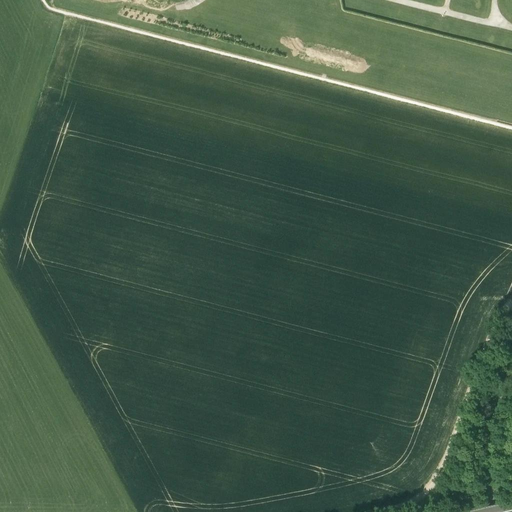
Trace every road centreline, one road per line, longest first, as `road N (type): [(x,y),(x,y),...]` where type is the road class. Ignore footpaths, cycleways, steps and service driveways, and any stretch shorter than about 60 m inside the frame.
road 1 (track): [(511,303),(493,330),(438,473),(415,499),(386,511)]
road 2 (unclassified): [(493,511),(488,433),(511,376)]
